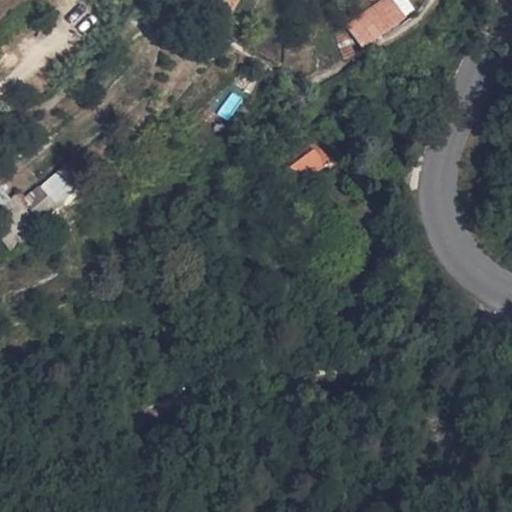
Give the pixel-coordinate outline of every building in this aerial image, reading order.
[(407,21),(404,16),(392,0),(390,0),(350,27),(365,49),(407,21)] [(413,9),(406,0),(392,0),(404,16),(413,9)] [(343,38),(341,33),(334,35),(344,60),(355,55),(347,36),(343,38)] [(305,145),(308,151),(317,167),(321,173),(329,169),(313,140),(305,145)] [(283,189),(317,167),(308,151),(284,166),(277,179),(283,189)] [(82,167),(77,161),(68,168),(72,175),(19,219),(29,231),(37,224),(35,218),(54,205),(59,209),(84,189),(73,174),(82,167)]
